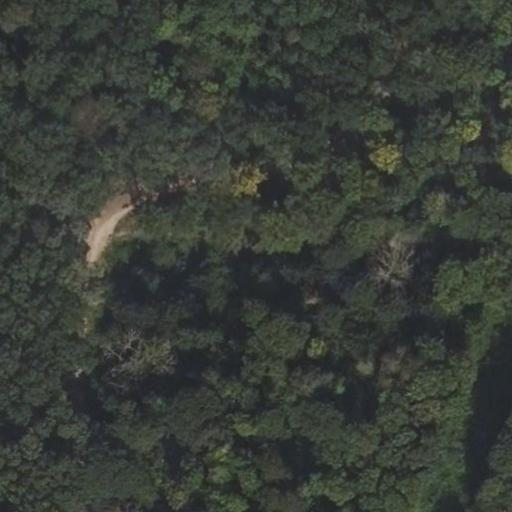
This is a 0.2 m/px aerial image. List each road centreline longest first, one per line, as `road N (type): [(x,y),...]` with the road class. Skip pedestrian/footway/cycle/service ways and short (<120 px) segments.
road 1 (track): [(104,228),(169,185),(255,178),(319,132),(434,0)]
road 2 (track): [(104,228),(89,274),(74,471),(80,511)]
road 3 (track): [(234,145),(207,154),(160,142),(100,151),(42,224)]
road 4 (track): [(366,0),(318,51),(270,122),(234,145)]
